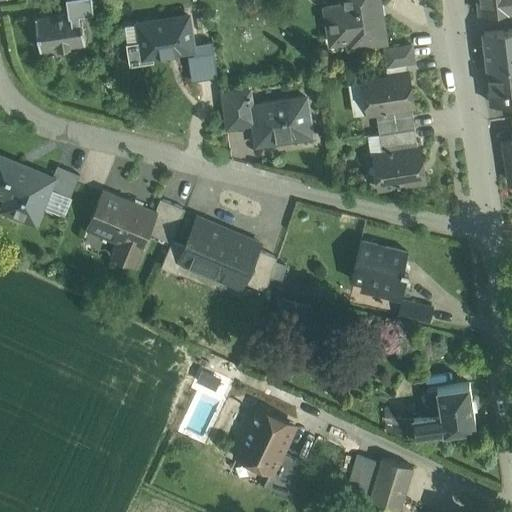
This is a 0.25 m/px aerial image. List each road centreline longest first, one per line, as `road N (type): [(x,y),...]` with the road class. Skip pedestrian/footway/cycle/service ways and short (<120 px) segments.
road 1 (residential): [(487,226),(431,224),(34,118),(0,76)]
road 2 (tertiary): [(446,0),(487,226)]
road 3 (tertiary): [(487,226),(511,416)]
